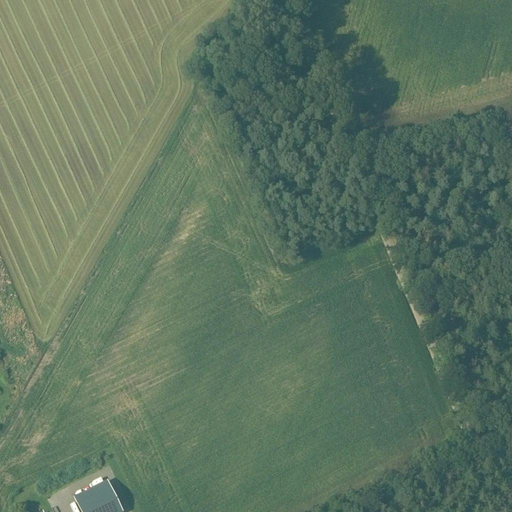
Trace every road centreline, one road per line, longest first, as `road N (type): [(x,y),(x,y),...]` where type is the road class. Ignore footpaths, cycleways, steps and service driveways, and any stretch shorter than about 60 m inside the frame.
road 1 (unclassified): [(476,452),(288,0)]
road 2 (tertiary): [(357,511),(476,452)]
